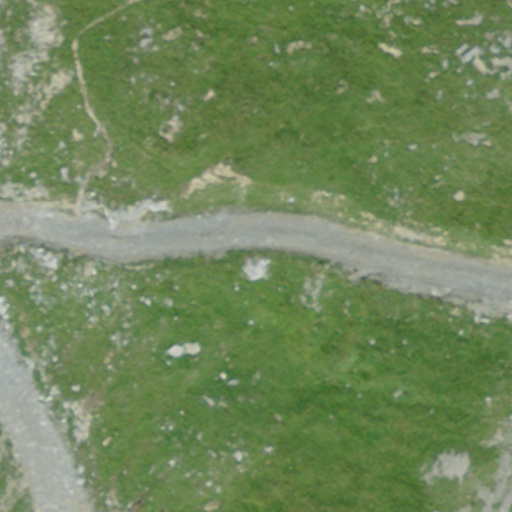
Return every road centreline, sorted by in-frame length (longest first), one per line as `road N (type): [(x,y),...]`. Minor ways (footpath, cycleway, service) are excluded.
road 1 (track): [(511,282),(291,231),(128,242),(0,219)]
road 2 (track): [(0,382),(27,423),(61,511)]
